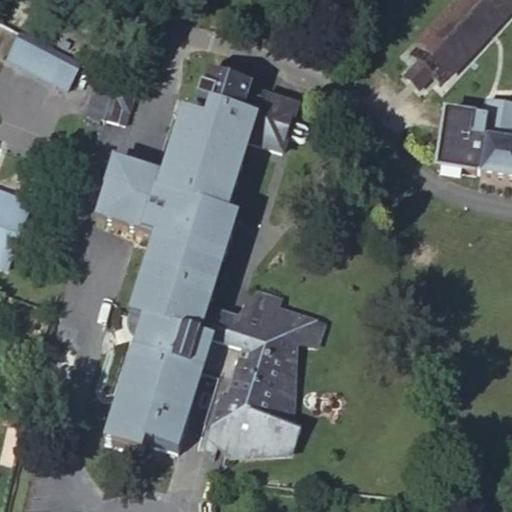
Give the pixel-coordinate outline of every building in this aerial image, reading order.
[(426,58),(440,70),(449,78),(510,11),(505,7),(510,0),(462,0),(417,50),(426,58)] [(24,70),(36,46),(20,37),(7,61),(24,70)] [(64,60),(36,46),(24,70),(51,84),(64,60)] [(428,82),(440,70),(426,58),(415,71),(428,82)] [(80,68),(64,60),(51,84),(68,93),(80,68)] [(281,156),(296,110),(262,99),(261,104),(249,100),(252,91),(206,77),(198,105),(210,109),(205,124),(183,118),(173,151),(176,152),(166,183),(163,182),(158,199),(171,203),(159,241),(156,240),(145,274),(148,275),(138,305),(136,304),(130,321),(147,326),(137,357),(134,356),(124,389),(127,390),(117,420),(114,419),(105,447),(141,459),(145,447),(178,458),(188,425),(193,409),(191,409),(200,377),(219,383),(204,431),(211,432),(204,455),(214,463),(218,448),(227,456),(243,460),(244,456),(255,459),(256,455),(267,458),(269,453),(280,456),(281,452),(292,455),(299,433),(290,429),(294,347),(315,349),(322,326),(278,312),(282,301),(256,293),(237,323),(209,314),(215,294),(212,293),(222,262),(225,263),(235,230),(222,226),(230,202),(233,203),(243,170),(240,169),(248,145),(281,156)] [(103,123),(114,85),(102,79),(90,118),(103,123)] [(125,128),(134,95),(114,85),(103,123),(118,126),(125,128)] [(484,121),(446,115),(437,172),(511,183),(511,107),(487,104),(484,121)] [(0,214),(25,224),(31,206),(0,194),(0,214)] [(25,224),(0,214),(0,271),(7,274),(25,224)]
